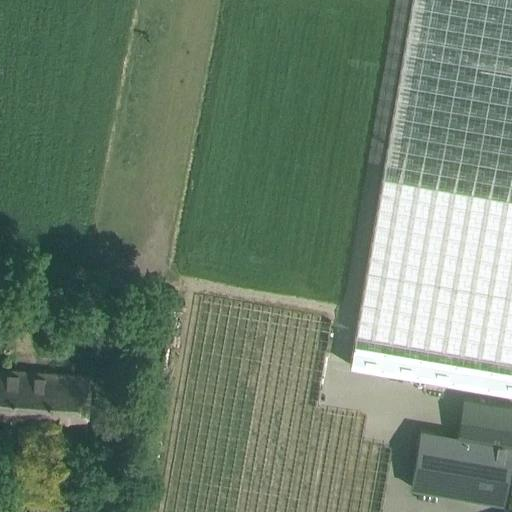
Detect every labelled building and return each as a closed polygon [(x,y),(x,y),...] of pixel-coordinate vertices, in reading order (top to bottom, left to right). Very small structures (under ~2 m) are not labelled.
[(511,0),(411,0),(349,365),(511,392),(511,0)] [(11,281),(10,300),(66,304),(66,316),(98,315),(97,287),(11,281)] [(317,408),(331,317),(201,297),(174,469),(188,477),(191,458),(202,455),(226,459),(235,496),(242,484),(246,499),(235,502),(270,507),(270,511),(307,511),(321,487),(325,505),(337,506),(335,511),(377,511),(389,436),(363,432),(366,415),(317,408)] [(0,416),(10,417),(9,429),(41,431),(42,419),(86,422),(89,375),(0,369),(0,416)] [(457,436),(421,429),(411,487),(502,503),(511,443),(511,404),(464,397),(457,436)] [(166,490),(164,511),(175,511),(176,506),(183,506),(184,491),(166,490)]
